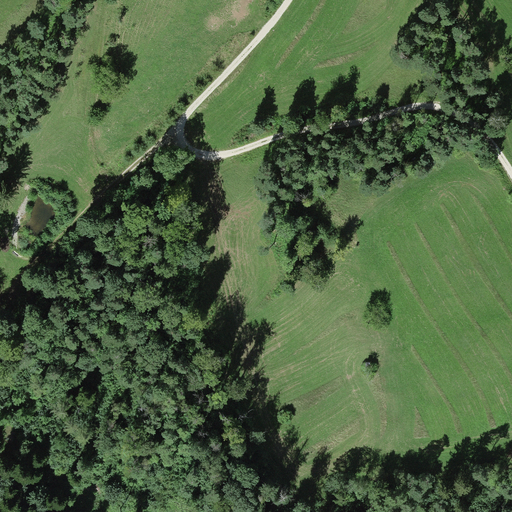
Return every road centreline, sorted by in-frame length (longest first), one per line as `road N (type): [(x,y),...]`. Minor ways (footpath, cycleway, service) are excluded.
road 1 (track): [(167,133),(209,155),(226,154),(339,118),(429,105),(477,126),(511,178)]
road 2 (track): [(21,271),(167,133),(286,0)]
road 3 (track): [(111,186),(94,148),(89,99),(102,0)]
